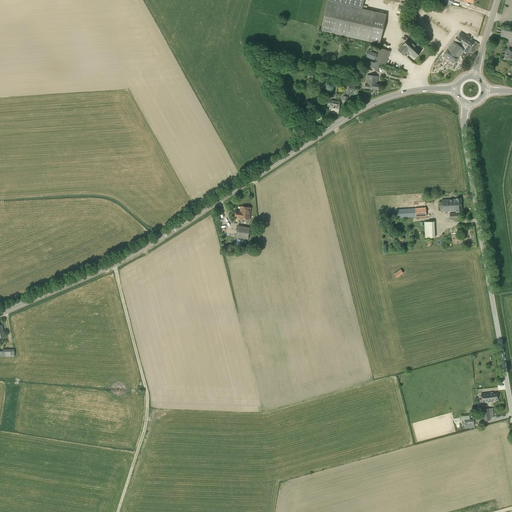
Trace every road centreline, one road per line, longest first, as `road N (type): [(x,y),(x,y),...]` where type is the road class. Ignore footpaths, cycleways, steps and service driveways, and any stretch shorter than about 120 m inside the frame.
road 1 (tertiary): [(0,313),(140,249),(374,102),(456,89)]
road 2 (unclassified): [(511,408),(464,140),(466,102)]
